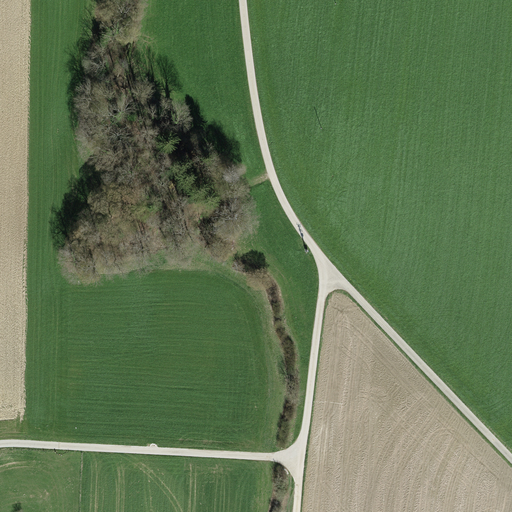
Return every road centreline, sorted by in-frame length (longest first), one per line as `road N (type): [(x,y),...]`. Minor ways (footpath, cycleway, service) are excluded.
road 1 (track): [(511,462),(301,232),(268,173),(242,0)]
road 2 (track): [(0,445),(300,458)]
road 3 (track): [(296,511),(326,267)]
